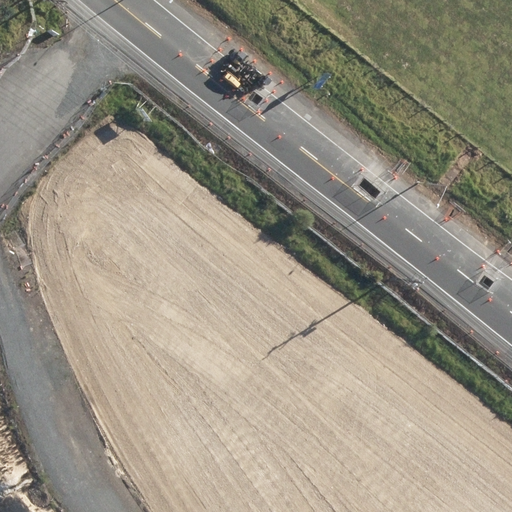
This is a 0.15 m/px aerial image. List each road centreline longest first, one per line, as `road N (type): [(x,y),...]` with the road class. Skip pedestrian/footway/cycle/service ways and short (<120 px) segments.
road 1 (secondary): [(511,313),(130,14)]
road 2 (secondary): [(130,14),(0,160)]
